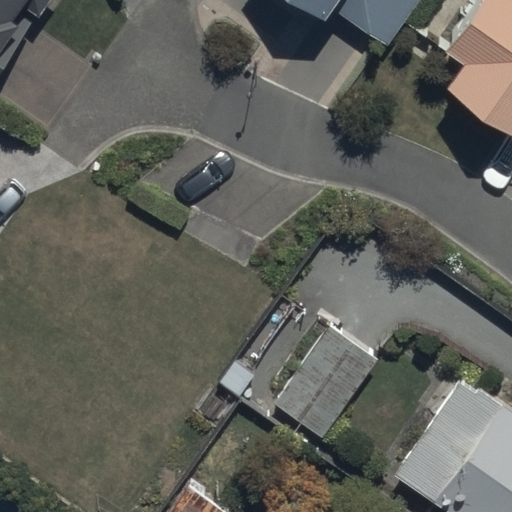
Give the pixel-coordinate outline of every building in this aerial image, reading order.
[(0,0),(0,52),(30,9),(20,2),(21,0),(0,0)] [(341,0),(388,33),(410,0),(341,0)] [(511,0),(462,0),(447,22),(454,27),(444,41),(453,48),(448,55),(511,100),(511,0)] [(375,348),(330,317),(274,392),(319,425),(375,348)] [(511,511),(511,391),(480,369),(475,375),(459,365),(394,458),(471,511),(511,511)] [(189,469),(160,511),(225,511),(234,500),(189,469)]
